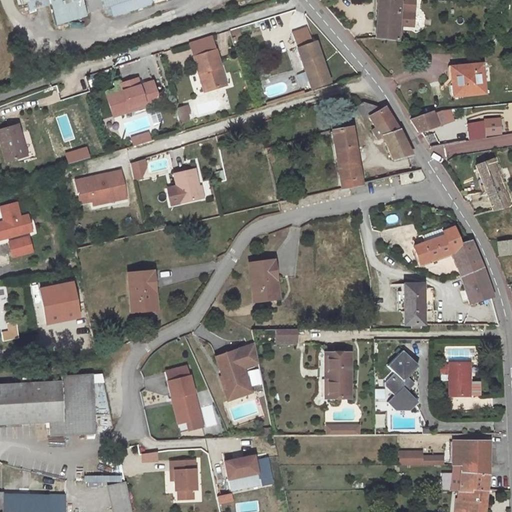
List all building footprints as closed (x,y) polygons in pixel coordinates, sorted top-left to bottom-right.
[(48,0),(54,20),(103,6),(123,0),(48,0)] [(148,5),(146,0),(123,0),(103,6),(105,13),(113,11),(114,15),(148,5)] [(400,0),(378,0),(376,39),(398,41),(400,0)] [(314,42),(297,49),(312,90),(329,83),(327,77),(314,42)] [(220,66),(215,50),(193,57),(204,92),(223,86),(217,67),(220,66)] [(483,94),(480,65),(453,67),(454,83),(450,84),(451,96),(483,94)] [(226,85),(220,66),(217,67),(223,86),(226,85)] [(122,91),(114,94),(119,110),(153,99),(156,95),(151,81),(144,84),(143,88),(139,89),(138,86),(133,87),(131,80),(120,84),(122,91)] [(107,96),(113,116),(151,104),(153,99),(119,110),(114,94),(107,96)] [(368,117),(380,109),(360,103),(358,105),(358,106),(355,108),(363,120),(368,117)] [(188,120),(184,107),(175,110),(179,123),(188,120)] [(390,117),(383,107),(380,109),(368,117),(376,131),(380,130),(382,136),(395,132),(399,131),(390,117)] [(436,125),(430,112),(409,118),(417,131),(436,125)] [(26,152),(16,122),(0,127),(0,141),(5,159),(26,152)] [(484,138),(485,137),(483,122),(466,125),(468,140),(484,138)] [(339,188),(360,183),(354,145),(350,126),(329,131),(339,188)] [(393,159),(409,154),(410,153),(399,131),(395,132),(382,136),(393,159)] [(142,135),(131,139),(133,145),(144,142),(142,135)] [(445,153),(498,149),(497,139),(445,143),(445,153)] [(434,161),(446,159),(444,145),(432,147),(434,161)] [(491,211),(508,206),(490,154),(481,157),(484,162),(475,165),(491,211)] [(150,170),(167,169),(167,159),(149,159),(149,161),(131,162),(132,180),(151,179),(150,170)] [(81,210),(128,200),(122,170),(75,179),(81,210)] [(193,170),(172,175),(175,187),(166,189),(170,206),(179,204),(200,199),(193,170)] [(218,182),(225,180),(223,170),(215,172),(218,182)] [(0,221),(0,238),(30,230),(26,215),(18,217),(15,202),(0,206),(0,210),(3,221),(0,221)] [(459,274),(480,267),(476,258),(468,241),(458,245),(452,229),(441,233),(442,237),(414,247),(420,264),(451,252),(459,274)] [(8,242),(13,259),(35,253),(30,236),(8,242)] [(511,239),(497,241),(499,257),(511,254),(511,239)] [(276,280),(273,260),(248,264),(255,302),(271,299),(269,281),(276,280)] [(493,296),(480,267),(459,274),(470,303),(493,296)] [(154,293),(151,271),(126,275),(131,313),(149,311),(147,293),(154,293)] [(278,298),(276,280),(269,281),(271,299),(278,298)] [(402,283),(403,327),(425,326),(424,283),(402,283)] [(157,310),(154,293),(147,293),(149,311),(157,310)] [(16,322),(6,324),(7,331),(1,332),(2,342),(19,339),(16,322)] [(297,328),(276,328),(276,340),(297,339),(297,328)] [(95,346),(92,332),(83,333),(87,348),(95,346)] [(260,363),(256,343),(221,355),(225,369),(229,368),(231,373),(227,374),(224,375),(232,399),(248,394),(244,380),(250,378),(247,367),(260,363)] [(416,365),(401,350),(386,365),(393,372),(384,381),(385,386),(395,395),(388,403),(396,411),(403,404),(410,410),(418,402),(407,392),(411,388),(411,380),(406,376),(416,365)] [(350,396),(349,352),(325,353),(326,396),(350,396)] [(469,381),(468,362),(448,363),(448,397),(469,396),(469,381)] [(202,415),(196,374),(195,364),(172,368),(176,395),(179,395),(183,417),(186,420),(196,419),(195,416),(202,415)] [(57,383),(0,385),(0,424),(48,423),(49,437),(91,435),(88,376),(57,378),(57,383)] [(248,394),(255,391),(250,378),(244,380),(248,394)] [(375,390),(376,401),(386,401),(386,390),(375,390)] [(179,395),(176,395),(180,421),(186,420),(183,417),(179,395)] [(344,425),(328,426),(328,434),(344,434),(344,425)] [(344,434),(359,434),(359,425),(352,426),(349,429),(347,428),(344,425),(344,434)] [(461,463),(488,463),(488,441),(453,441),(452,463),(461,463)] [(400,463),(421,463),(421,455),(421,451),(400,451),(400,463)] [(140,454),(141,462),(155,460),(154,452),(140,454)] [(224,462),(231,494),(261,487),(253,455),(224,462)] [(195,490),(195,461),(170,462),(170,471),(174,471),(174,481),(175,491),(195,490)] [(461,463),(459,491),(472,491),(473,488),(487,488),(488,474),(488,463),(461,463)] [(130,511),(125,485),(108,488),(112,511),(130,511)] [(472,491),(459,491),(458,499),(456,499),(454,511),(484,511),(487,488),(473,488),(472,491)] [(3,511),(48,511),(49,496),(4,494),(3,511)]
